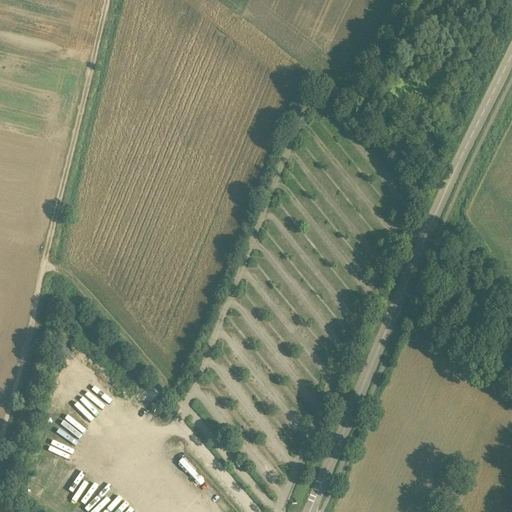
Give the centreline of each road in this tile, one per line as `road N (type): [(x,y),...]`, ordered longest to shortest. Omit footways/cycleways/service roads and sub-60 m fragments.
road 1 (tertiary): [(311,511),(445,189),(511,54)]
road 2 (track): [(50,273),(116,0)]
road 3 (track): [(0,478),(50,273)]
road 4 (track): [(50,273),(73,283),(189,417)]
